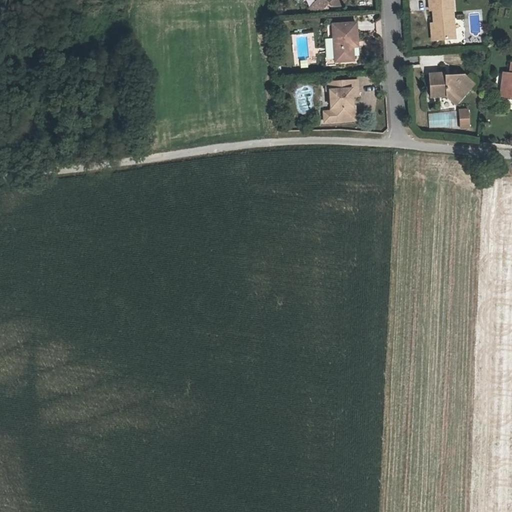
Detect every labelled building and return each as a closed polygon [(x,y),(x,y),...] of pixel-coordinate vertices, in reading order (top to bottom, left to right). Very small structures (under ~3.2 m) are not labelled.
[(454,0),(432,0),(433,15),(436,15),(437,45),(457,43),(454,0)] [(356,64),(355,51),(355,46),(360,46),(358,27),(334,29),(337,66),(356,64)] [(511,61),(510,61),(509,72),(503,71),(501,86),(506,87),(505,94),(511,95),(511,61)] [(468,91),(472,85),(466,80),(453,80),(450,83),(448,83),(447,79),(432,79),(433,103),(450,102),(462,111),(470,99),(468,91)] [(468,91),(470,99),(478,89),(472,85),(468,91)] [(329,89),(329,96),(333,98),(334,116),(332,120),(333,130),(356,129),(356,123),(358,123),(357,116),(356,116),(355,112),(354,102),(361,102),(360,87),(329,89)] [(334,116),(325,117),(325,120),(325,131),(333,130),(332,120),(334,116)]
